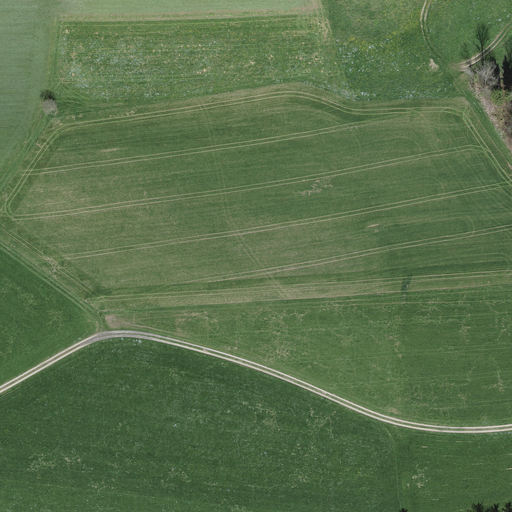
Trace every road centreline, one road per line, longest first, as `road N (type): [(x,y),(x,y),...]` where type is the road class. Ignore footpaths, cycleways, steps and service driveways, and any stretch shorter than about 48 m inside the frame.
road 1 (track): [(511,429),(427,431),(385,422),(254,368),(139,336),(94,341),(0,392)]
road 2 (track): [(429,0),(428,44),(448,64),(477,59),(504,32)]
